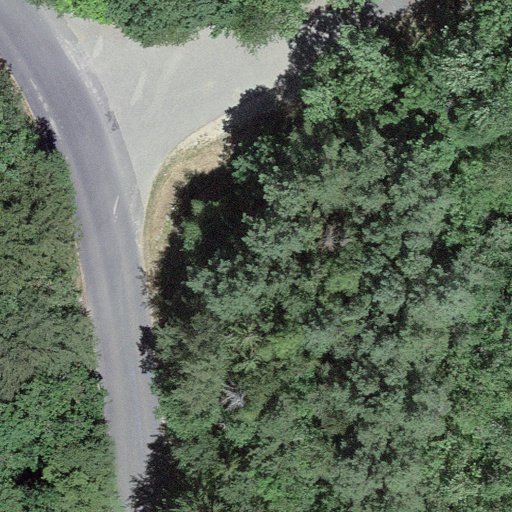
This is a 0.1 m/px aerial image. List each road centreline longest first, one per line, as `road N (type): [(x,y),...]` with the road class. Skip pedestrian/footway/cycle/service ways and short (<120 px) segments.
road 1 (tertiary): [(144,511),(129,362),(95,183),(71,118),(0,2)]
road 2 (track): [(71,118),(340,25),(376,0)]
